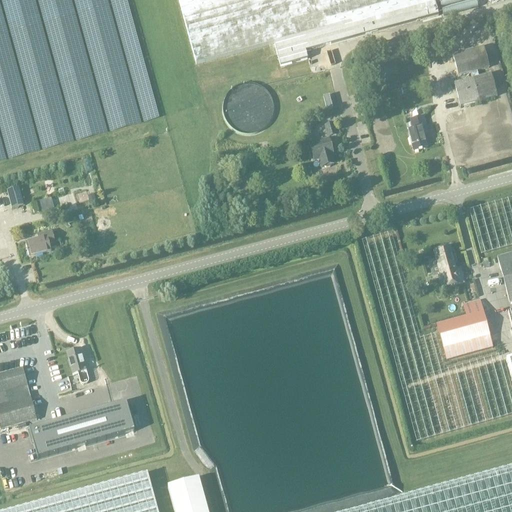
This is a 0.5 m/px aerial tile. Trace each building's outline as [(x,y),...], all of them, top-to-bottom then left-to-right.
[(177,0),(196,65),(274,44),(280,67),(307,60),(305,52),(438,16),(434,0),(435,0),(177,0)] [(472,79),(478,102),(496,97),(490,74),(478,77),(477,72),(488,69),(482,47),(452,55),(459,83),(472,79)] [(207,89),(206,96),(206,104),(208,111),(211,117),(215,123),(220,128),(226,132),(233,135),(240,137),(247,137),(255,136),(262,133),(269,129),(274,124),(279,118),(282,111),(284,103),(284,96),(283,88),(280,81),(276,74),(271,69),(265,64),(258,61),(251,59),(243,59),(236,60),(229,62),(223,66),(217,70),(212,76),(209,82),(207,89)] [(460,107),(478,102),(472,79),(459,83),(454,84),(460,107)] [(332,109),(329,96),(323,98),(326,111),(332,109)] [(423,136),(428,135),(423,118),(410,122),(412,130),(407,131),(413,153),(426,149),(423,136)] [(325,127),(328,138),(336,136),(333,125),(325,127)] [(329,140),(309,145),(313,161),(319,160),(321,168),(324,168),(326,169),(330,168),(331,166),(333,165),(331,156),(333,156),(329,140)] [(51,252),(49,245),(55,244),(51,232),(37,236),(39,241),(25,244),(29,258),(51,252)] [(442,289),(463,284),(459,270),(454,271),(448,249),(435,253),(441,275),(439,276),(442,289)] [(511,254),(497,259),(500,271),(501,271),(502,272),(503,271),(508,290),(505,291),(509,304),(511,303),(511,254)] [(478,301),(463,303),(463,309),(479,307),(478,301)] [(482,313),(436,326),(446,361),(492,348),(482,313)] [(87,382),(86,379),(85,373),(86,373),(79,350),(66,354),(72,377),(78,375),(80,384),(81,385),(83,385),(86,385),(87,383),(87,382)] [(0,391),(6,390),(4,383),(9,387),(12,386),(17,381),(20,384),(25,383),(23,374),(13,376),(11,374),(15,369),(0,372),(0,391)] [(134,433),(126,403),(29,430),(37,460),(134,433)] [(511,511),(511,468),(352,511),(511,511)] [(156,511),(147,475),(11,511),(156,511)] [(206,511),(198,481),(167,489),(173,511),(206,511)]
